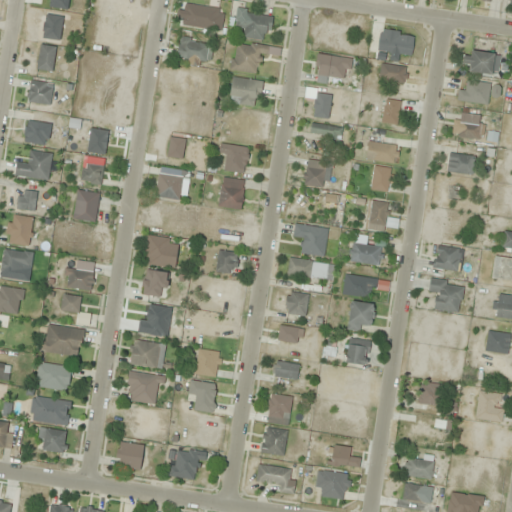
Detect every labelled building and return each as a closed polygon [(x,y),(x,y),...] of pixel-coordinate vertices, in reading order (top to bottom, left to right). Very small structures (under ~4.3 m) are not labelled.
[(224,9),(182,3),(178,25),(220,31),(224,9)] [(264,43),(272,19),(238,7),(232,26),(243,30),(241,35),(264,43)] [(176,58),(209,63),(212,42),(179,38),(176,58)] [(265,44),(232,44),(232,72),(256,72),(256,64),(265,64),(265,44)] [(37,70),(52,71),(54,46),(39,45),(37,70)] [(351,62),(319,51),(312,71),(344,82),(351,62)] [(463,74),(498,74),(498,52),(463,52),(463,74)] [(377,80),(403,85),(406,68),(380,63),(377,80)] [(262,82),(232,77),(227,102),(257,108),(262,82)] [(27,102),(49,105),(52,84),(29,81),(27,102)] [(487,104),(488,95),(497,96),(499,84),(468,81),(467,91),(458,90),(456,101),(487,104)] [(311,117),(327,119),(331,95),(315,93),(311,117)] [(453,138),(482,139),(483,123),(454,121),(453,138)] [(339,140),(341,129),(311,122),(308,134),(339,140)] [(167,157),(182,159),(184,139),(168,137),(167,157)] [(240,175),(249,152),(222,141),(218,152),(228,157),(224,168),(240,175)] [(396,163),(398,145),(367,142),(365,160),(396,163)] [(27,161),(17,160),(14,176),(47,181),(51,154),(28,151),(27,161)] [(470,175),(472,157),(448,153),(446,172),(470,175)] [(331,164),(306,160),(301,184),(326,189),(331,164)] [(103,165),(83,162),(80,182),(100,185),(103,165)] [(370,190),(388,191),(391,168),(373,167),(370,190)] [(178,200),(181,177),(157,174),(154,197),(178,200)] [(217,206),(239,210),(244,181),(222,177),(217,206)] [(15,209),(32,212),(36,192),(19,189),(15,209)] [(98,194),(77,190),(72,218),(94,222),(98,194)] [(365,229),(382,232),(389,203),(371,200),(365,229)] [(28,245),(30,218),(7,216),(5,243),(28,245)] [(323,257),(326,229),(294,225),(292,237),(301,238),(299,254),(323,257)] [(511,249),(511,232),(503,232),(501,248),(511,249)] [(383,242),(373,241),(373,245),(362,244),(363,237),(351,236),(347,261),(380,266),(383,242)] [(177,245),(147,241),(144,264),(174,268),(177,245)] [(459,250),(436,246),(432,268),(455,272),(459,250)] [(0,273),(19,276),(20,267),(30,269),(32,253),(2,249),(0,263),(0,273)] [(214,272),(234,275),(237,254),(217,251),(214,272)] [(511,279),(511,258),(494,256),(491,278),(511,281),(511,279)] [(285,276),(331,282),(333,265),(288,259),(285,276)] [(91,290),(93,272),(64,269),(62,287),(91,290)] [(166,272),(142,271),(142,296),(165,297),(166,272)] [(341,294),(372,299),(375,279),(344,274),(341,294)] [(457,314),(463,285),(430,278),(427,291),(437,293),(434,309),(457,314)] [(305,316),(307,294),(286,292),(284,314),(305,316)] [(78,313),(80,297),(61,295),(60,311),(78,313)] [(359,332),(360,324),(370,325),(373,304),(350,301),(346,330),(359,332)] [(511,303),(497,301),(494,317),(511,319),(511,303)] [(40,352),(79,358),(83,330),(44,324),(40,352)] [(276,341),(299,344),(302,329),(279,326),(276,341)] [(323,361),(335,362),(336,332),(324,331),(323,361)] [(484,351),(506,355),(510,335),(487,331),(484,351)] [(365,365),(368,341),(348,339),(345,363),(365,365)] [(165,346),(132,340),(128,364),(161,370),(165,346)] [(219,352),(196,350),(194,375),(216,377),(219,352)] [(296,381),(299,365),(276,360),(272,376),(296,381)] [(65,393),(71,370),(40,362),(34,385),(65,393)] [(9,364),(0,363),(0,379),(8,380),(9,364)] [(158,404),(161,376),(127,372),(126,393),(131,393),(130,402),(158,404)] [(188,399),(195,399),(195,412),(213,412),(213,382),(188,382),(188,399)] [(440,385),(419,382),(417,404),(438,407),(440,385)] [(474,419),(500,422),(503,395),(477,392),(474,419)] [(286,426),(291,398),(269,394),(264,422),(286,426)] [(68,402),(32,397),(28,421),(65,426),(68,402)] [(450,422),(433,420),(430,445),(447,447),(450,422)] [(12,423),(0,422),(0,447),(10,448),(12,423)] [(282,457),(286,431),(263,427),(259,453),(282,457)] [(63,451),(63,430),(37,430),(37,451),(63,451)] [(143,446),(120,441),(114,466),(138,472),(143,446)] [(205,462),(205,451),(170,451),(170,478),(194,478),(194,462),(205,462)] [(432,457),(404,456),(403,477),(431,478),(432,457)] [(293,468),(256,468),(256,484),(275,484),(275,493),(293,493),(293,468)] [(315,498),(345,498),(345,473),(315,473),(315,498)] [(0,511),(9,511),(11,503),(0,501),(0,511)]
